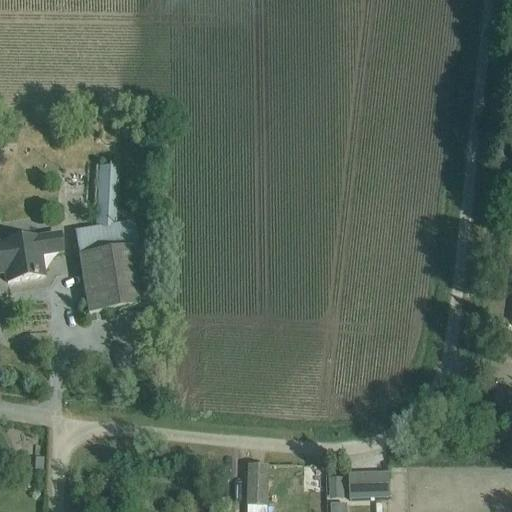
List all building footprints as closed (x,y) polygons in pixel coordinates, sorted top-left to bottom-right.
[(98,231),(77,234),(75,235),(88,318),(147,308),(134,225),(114,229),(116,171),(101,171),(98,231)] [(62,255),(60,238),(0,247),(0,276),(7,275),(8,285),(45,279),(41,258),(62,255)] [(268,470),(249,470),(248,510),(268,510),(268,470)] [(305,471),(305,492),(322,492),(322,471),(305,471)] [(347,497),(348,476),(333,476),(332,496),(347,497)] [(349,478),(350,502),(390,501),(389,477),(349,478)]
